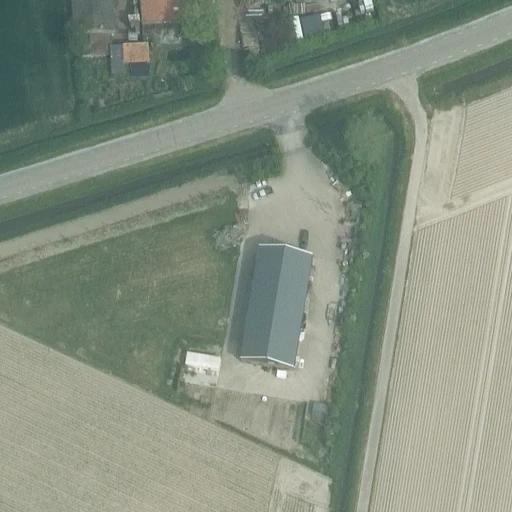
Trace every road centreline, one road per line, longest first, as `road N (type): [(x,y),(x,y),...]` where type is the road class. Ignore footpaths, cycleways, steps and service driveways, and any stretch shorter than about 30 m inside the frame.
road 1 (tertiary): [(0,193),(511,21)]
road 2 (track): [(361,511),(419,144),(419,122),(396,66)]
